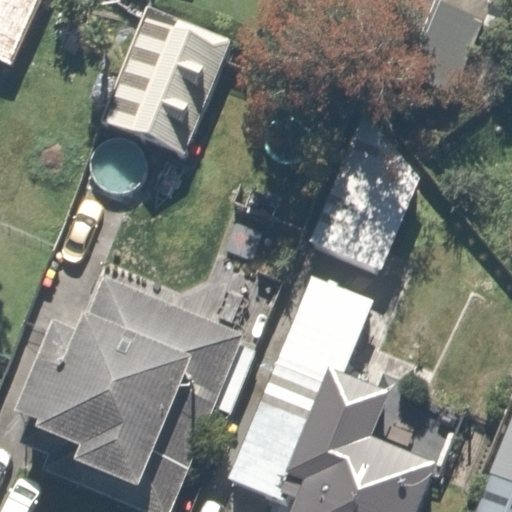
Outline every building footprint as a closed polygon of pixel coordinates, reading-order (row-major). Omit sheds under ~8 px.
[(0,0),(0,72),(31,5),(20,0),(0,0)] [(511,37),(511,34),(447,10),(414,95),(480,120),(511,37)] [(209,77),(101,47),(71,154),(179,183),(209,77)] [(271,511),(337,324),(275,303),(202,511),(271,511)] [(162,511),(214,369),(78,320),(74,332),(38,319),(26,351),(2,342),(0,348),(0,478),(32,490),(24,511),(162,511)] [(511,511),(511,389),(506,388),(467,502),(496,511),(511,511)] [(414,511),(438,444),(320,403),(286,501),(289,502),(285,511),(414,511)]
